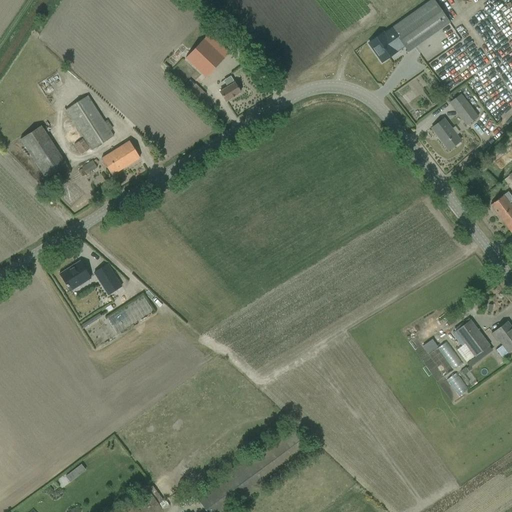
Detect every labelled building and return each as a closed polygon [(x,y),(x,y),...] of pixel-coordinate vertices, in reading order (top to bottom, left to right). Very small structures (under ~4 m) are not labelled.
[(432,0),(431,0),(367,45),(373,53),(373,52),(381,63),(396,53),(395,51),(404,46),(408,52),(449,23),(432,0)] [(229,53),(209,33),(185,59),(204,77),(229,53)] [(53,74),(37,85),(45,96),(60,85),(53,74)] [(240,93),(235,84),(230,77),(224,81),(227,86),(219,92),(225,102),(240,93)] [(205,95),(195,84),(186,92),(196,103),(205,95)] [(466,125),(478,116),(461,94),(449,103),(466,125)] [(113,136),(109,131),(112,129),(106,120),(104,122),(87,96),(65,110),(91,151),(113,136)] [(455,135),(451,130),(443,119),(431,128),(448,151),(460,141),(455,135)] [(20,140),(44,178),(50,186),(71,173),(41,126),(20,140)] [(89,149),(82,139),(73,145),(80,155),(89,149)] [(101,159),(106,167),(111,176),(139,158),(134,150),(129,142),(122,146),(121,145),(119,146),(119,147),(101,159)] [(82,169),(78,171),(82,177),(97,168),(92,160),(81,167),(82,169)] [(511,172),(503,180),(510,189),(511,187),(511,172)] [(511,233),(511,198),(507,192),(498,199),(490,205),(511,233)] [(60,276),(66,284),(66,285),(67,287),(70,291),(90,279),(85,270),(79,261),(72,266),(73,268),(60,276)] [(94,273),(99,282),(108,295),(121,286),(113,273),(107,264),(94,273)] [(122,333),(158,313),(148,295),(112,316),(122,333)] [(221,310),(229,302),(223,295),(214,303),(221,310)] [(83,329),(101,317),(99,314),(81,325),(83,329)] [(457,350),(466,363),(489,346),(470,320),(455,332),(464,344),(457,350)] [(508,353),(511,349),(511,328),(507,322),(499,328),(491,334),(496,341),(498,340),(508,353)] [(432,339),(422,346),(424,350),(434,342),(432,339)] [(408,352),(415,358),(420,352),(413,346),(408,352)] [(452,366),(442,373),(454,390),(465,383),(452,366)] [(229,511),(311,452),(292,425),(195,496),(206,511),(229,511)] [(80,464),(75,469),(79,474),(85,470),(80,464)] [(161,511),(162,511),(157,505),(163,501),(152,485),(146,490),(116,511),(161,511)]
